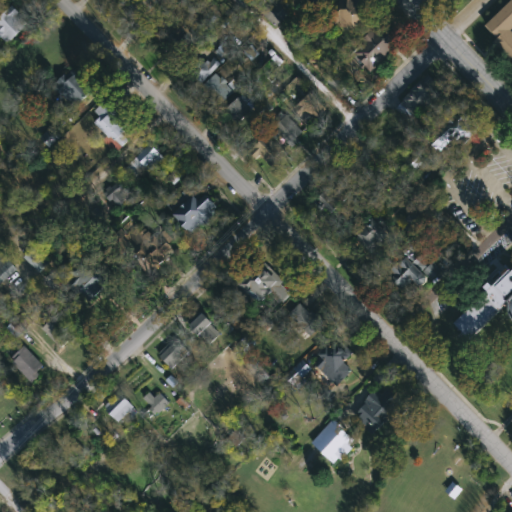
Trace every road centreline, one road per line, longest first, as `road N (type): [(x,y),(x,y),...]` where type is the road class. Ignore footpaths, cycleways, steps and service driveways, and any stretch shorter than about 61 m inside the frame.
road 1 (residential): [(511,468),(56,0)]
road 2 (residential): [(0,455),(116,374),(445,38)]
road 3 (primary): [(407,0),(511,105)]
